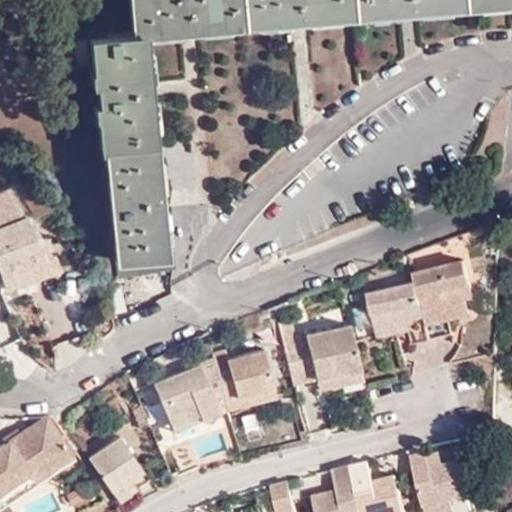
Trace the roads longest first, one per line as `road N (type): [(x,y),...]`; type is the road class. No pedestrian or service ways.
road 1 (residential): [(511,188),(329,259),(40,391)]
road 2 (residential): [(434,384),(440,415),(373,445),(225,481),(155,511)]
